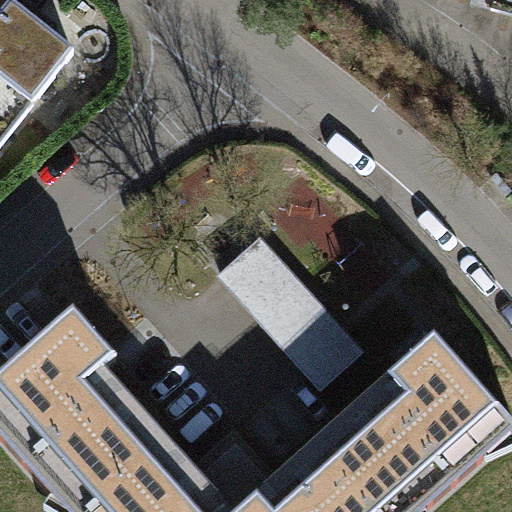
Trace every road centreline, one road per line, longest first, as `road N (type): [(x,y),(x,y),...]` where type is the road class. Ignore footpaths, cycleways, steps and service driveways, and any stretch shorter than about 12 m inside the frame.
road 1 (residential): [(266,58),(0,292)]
road 2 (residential): [(510,257),(414,170),(266,58)]
road 3 (residential): [(511,97),(371,0)]
